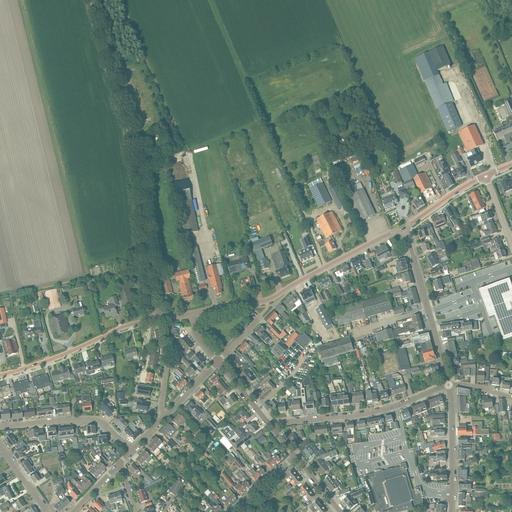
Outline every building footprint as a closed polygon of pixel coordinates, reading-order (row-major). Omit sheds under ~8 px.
[(443,47),(415,59),(422,77),(452,66),(443,47)] [(422,77),(428,90),(443,85),(437,71),(422,77)] [(438,109),(447,131),(461,125),(452,103),(453,103),(446,83),(443,85),(428,90),(428,91),(436,110),(438,109)] [(511,123),(493,132),(497,140),(504,137),(506,142),(510,140),(510,138),(511,136),(511,123)] [(484,145),(475,126),(459,133),(467,152),(477,148),(484,145)] [(481,156),(477,148),(467,152),(466,153),(468,158),(467,159),(471,167),(476,165),(475,164),(482,161),(479,156),(481,156)] [(462,161),(458,153),(452,155),(456,164),(459,168),(451,172),(455,180),(460,177),(461,178),(465,177),(464,175),(465,175),(462,167),(461,167),(459,163),(462,161)] [(414,161),(416,166),(426,161),(424,156),(414,161)] [(444,159),(440,161),(443,168),(444,170),(448,168),(444,159)] [(328,188),(338,209),(346,205),(336,184),(338,183),(331,168),(322,172),(325,179),(322,181),(326,189),(328,188)] [(452,177),(448,168),(444,170),(443,168),(442,169),(444,173),(441,174),(448,188),(454,185),(451,178),(452,177)] [(413,178),(419,189),(421,194),(423,193),(427,199),(435,195),(432,189),(433,188),(431,184),(425,172),(418,176),(413,178)] [(308,184),(319,207),(328,203),(328,205),(331,204),(330,202),(332,201),(326,189),(322,181),(321,178),(308,184)] [(414,186),(412,179),(403,182),(405,189),(408,188),(414,186)] [(511,180),(510,181),(509,180),(508,179),(500,183),(505,193),(511,189),(511,180)] [(398,191),(399,194),(401,198),(407,195),(405,189),(404,189),(403,186),(398,188),(399,191),(398,191)] [(346,198),(355,218),(358,223),(375,214),(373,210),(364,189),(346,198)] [(485,207),(478,191),(470,195),(477,211),(485,207)] [(381,200),(384,206),(385,210),(395,207),(394,205),(398,203),(395,194),(381,200)] [(420,199),(417,195),(413,197),(415,201),(413,203),(417,210),(425,205),(421,198),(420,199)] [(186,251),(195,248),(192,233),(198,232),(191,200),(177,203),(175,204),(185,250),(186,251)] [(444,211),(446,216),(448,219),(451,218),(454,225),(457,224),(451,212),(449,208),(444,211)] [(332,212),(317,220),(326,239),(332,236),(342,231),(332,212)] [(480,216),(482,222),(492,219),(490,213),(485,214),(480,216)] [(432,220),(434,225),(436,229),(447,224),(443,215),(442,216),(443,216),(437,218),(432,220)] [(483,231),(485,237),(489,235),(497,233),(496,229),(495,229),(493,223),(488,224),(486,225),(487,229),(483,231)] [(426,242),(427,245),(428,244),(435,242),(437,241),(432,229),(430,225),(423,227),(424,228),(421,228),(422,231),(418,232),(420,239),(431,236),(432,239),(426,242)] [(301,263),(313,258),(310,249),(310,250),(309,247),(313,246),(309,236),(303,239),(307,248),(306,248),(307,251),(298,254),(301,263)] [(326,239),(319,243),(321,247),(325,245),(329,253),(336,249),(333,242),(334,241),(332,236),(326,239)] [(270,237),(253,243),(256,251),(273,245),(270,237)] [(500,238),(495,240),(493,241),(495,246),(493,247),(494,252),(503,249),(500,238)] [(428,244),(427,245),(422,246),(424,253),(429,251),(434,250),(434,247),(429,248),(428,244)] [(385,260),(392,257),(388,250),(386,246),(375,251),(377,256),(380,260),(384,258),(385,260)] [(504,250),(499,251),(496,253),(499,260),(506,257),(504,254),(505,254),(504,250)] [(284,251),(271,256),(276,269),(280,268),(280,270),(278,270),(281,278),(290,275),(287,265),(289,265),(284,251)] [(437,265),(439,269),(443,267),(450,265),(447,256),(440,259),(438,261),(436,258),(437,257),(435,253),(427,257),(433,268),(437,265)] [(227,263),(230,275),(250,268),(247,257),(243,258),(227,263)] [(352,269),(354,274),(355,276),(360,274),(359,271),(357,272),(355,268),(361,265),(360,263),(364,261),(362,257),(359,259),(358,259),(351,262),(354,268),(352,269)] [(471,260),(474,269),(480,267),(477,258),(471,260)] [(364,262),(366,267),(367,271),(374,268),(371,260),(364,262)] [(399,273),(408,271),(407,266),(407,264),(406,264),(405,260),(396,262),(397,267),(396,267),(398,273),(399,273)] [(261,273),(265,282),(273,280),(270,273),(273,272),(269,261),(264,263),(267,271),(261,273)] [(222,289),(219,276),(224,275),(221,264),(206,268),(211,288),(213,287),(215,295),(222,294),(220,289),(222,289)] [(347,264),(339,268),(342,274),(343,276),(344,276),(343,274),(350,270),(347,264)] [(384,264),(376,268),(378,273),(386,269),(384,264)] [(439,269),(435,270),(430,271),(432,277),(444,274),(444,271),(443,267),(439,269)] [(331,275),(334,279),(336,284),(340,282),(337,277),(339,276),(340,278),(343,276),(342,274),(339,268),(336,270),(337,272),(335,273),(331,275)] [(181,290),(184,302),(193,299),(192,295),(188,279),(190,278),(188,270),(174,274),(176,282),(178,281),(181,290)] [(410,272),(404,274),(407,285),(414,283),(410,272)] [(240,280),(241,284),(242,289),(248,287),(255,285),(253,276),(248,278),(249,279),(246,281),(245,279),(240,280)] [(328,277),(318,282),(322,289),(332,284),(328,277)] [(440,280),(438,281),(433,282),(436,292),(443,290),(442,285),(446,284),(446,283),(450,282),(449,277),(440,279),(440,280)] [(162,281),(165,295),(172,293),(169,279),(162,281)] [(488,297),(482,299),(489,318),(495,316),(503,340),(511,337),(511,285),(509,279),(504,281),(505,284),(486,291),(488,297)] [(125,309),(134,306),(127,283),(117,286),(122,300),(119,302),(121,309),(124,308),(125,309)] [(338,285),(335,287),(340,296),(343,294),(338,285)] [(310,288),(299,293),(303,301),(308,299),(311,303),(316,301),(310,288)] [(409,298),(417,296),(415,288),(407,290),(407,291),(401,293),(400,290),(389,293),(390,299),(401,296),(402,299),(409,298)] [(44,292),(49,310),(61,307),(57,289),(44,292)] [(326,291),(317,296),(321,302),(321,303),(326,300),(325,298),(329,296),(329,295),(326,291)] [(393,312),(388,294),(361,302),(365,318),(366,320),(393,312)] [(117,314),(114,307),(119,305),(117,301),(115,295),(108,298),(111,304),(103,308),(102,306),(98,308),(100,313),(104,312),(106,317),(113,314),(114,316),(117,314)] [(417,296),(409,298),(411,306),(419,304),(417,296)] [(284,304),(291,312),(292,313),(296,309),(295,308),(297,307),(295,304),(297,302),(292,297),(284,304)] [(365,318),(361,302),(359,303),(357,299),(351,300),(352,304),(351,305),(349,301),(345,303),(346,306),(345,307),(344,303),(343,304),(343,307),(334,309),(339,325),(365,318)] [(321,302),(313,306),(316,311),(325,329),(332,325),(322,304),(321,303),(321,302)] [(72,310),(73,313),(74,318),(84,315),(82,308),(81,308),(79,303),(74,305),(76,309),(72,310)] [(276,310),(280,313),(289,322),(291,319),(283,312),(286,310),(281,305),(276,310)] [(393,309),(394,311),(395,316),(405,313),(403,307),(398,308),(393,309)] [(269,322),(266,325),(271,330),(273,327),(272,326),(275,322),(274,321),(278,316),(274,312),(266,320),(269,322)] [(51,317),(55,332),(56,337),(70,333),(64,313),(59,314),(51,317)] [(309,320),(305,314),(300,317),(304,323),(309,320)] [(402,324),(403,328),(421,323),(419,315),(412,317),(413,321),(402,324)] [(43,333),(41,327),(39,320),(33,322),(35,328),(28,330),(28,329),(22,330),(23,334),(24,333),(26,339),(30,338),(30,339),(33,338),(37,336),(37,335),(43,333)] [(441,331),(452,329),(452,332),(459,335),(460,332),(473,330),(478,330),(477,322),(471,323),(464,324),(463,322),(440,325),(441,331)] [(403,328),(392,331),(394,339),(397,338),(398,338),(398,335),(409,332),(409,330),(415,329),(416,332),(423,330),(421,323),(403,328)] [(297,328),(295,330),(300,334),(306,328),(302,325),(299,329),(297,328)] [(255,332),(264,342),(268,337),(263,332),(265,330),(261,326),(255,332)] [(280,334),(273,327),(271,330),(281,340),(287,334),(283,331),(280,334)] [(171,329),(171,338),(178,338),(180,338),(180,335),(178,335),(178,329),(171,329)] [(391,329),(382,332),(375,334),(377,344),(394,339),(392,331),(391,329)] [(299,349),(301,347),(304,350),(312,341),(303,332),(295,341),(296,342),(294,344),(299,349)] [(295,333),(285,344),(289,347),(298,336),(295,333)] [(424,335),(419,337),(418,333),(412,334),(414,342),(400,346),(400,347),(398,348),(398,350),(395,350),(396,351),(403,349),(405,348),(415,345),(415,346),(430,341),(428,334),(424,335)] [(262,343),(257,337),(253,334),(249,338),(253,342),(255,344),(257,343),(259,345),(257,346),(256,346),(253,349),(257,352),(260,349),(259,348),(260,347),(261,347),(262,346),(263,347),(265,345),(262,342),(262,343)] [(463,336),(448,338),(449,342),(462,340),(463,348),(465,348),(464,342),(463,336)] [(328,344),(323,346),(316,348),(320,361),(354,351),(350,338),(328,344)] [(15,339),(5,342),(6,344),(9,356),(16,354),(15,351),(18,350),(15,339)] [(185,339),(183,341),(181,339),(176,344),(178,346),(179,345),(183,349),(184,349),(187,352),(186,352),(193,347),(189,342),(188,343),(185,339)] [(435,357),(430,341),(415,346),(416,351),(418,351),(419,354),(421,364),(431,361),(436,360),(435,360),(436,359),(435,356),(435,357)] [(242,355),(244,357),(246,358),(249,362),(247,364),(251,369),(255,366),(250,361),(251,360),(246,355),(252,348),(246,342),(239,348),(244,353),(242,355)] [(445,344),(449,357),(453,356),(457,355),(454,342),(445,344)] [(278,360),(283,354),(287,350),(280,343),(271,352),(278,360)] [(149,353),(151,354),(148,366),(156,367),(159,351),(158,351),(159,348),(152,346),(151,350),(149,350),(149,353)] [(126,352),(127,356),(128,360),(133,359),(132,357),(137,356),(137,354),(136,349),(126,352)] [(407,354),(406,353),(404,354),(403,349),(396,351),(401,371),(410,369),(409,364),(407,354)] [(384,371),(385,375),(401,371),(396,351),(379,355),(384,371)] [(184,357),(188,361),(190,359),(189,358),(194,355),(192,352),(187,355),(184,357)] [(243,357),(242,355),(238,352),(236,354),(236,355),(229,361),(232,364),(237,370),(243,365),(242,365),(244,364),(242,362),(241,363),(238,360),(240,359),(241,360),(243,358),(244,360),(246,358),(244,357),(243,357)] [(193,359),(199,367),(202,364),(203,364),(204,363),(205,362),(202,358),(201,359),(198,354),(193,359)] [(99,365),(101,370),(101,373),(105,372),(104,367),(110,366),(111,367),(114,366),(113,361),(112,356),(101,359),(102,364),(99,365)] [(181,360),(188,367),(191,364),(188,361),(184,357),(181,360)] [(460,365),(461,369),(476,368),(475,363),(468,363),(467,359),(458,361),(457,358),(449,360),(451,366),(456,365),(456,366),(459,365),(460,365)] [(123,360),(123,365),(129,365),(129,368),(137,369),(138,367),(138,362),(123,360)] [(86,363),(84,364),(85,369),(87,375),(90,375),(94,373),(93,371),(100,369),(99,366),(98,361),(90,364),(90,362),(86,363)] [(73,367),(75,372),(75,375),(86,371),(83,364),(73,367)] [(247,364),(245,365),(242,368),(245,372),(240,376),(243,380),(244,379),(245,381),(245,382),(248,386),(255,380),(247,370),(250,368),(247,364)] [(184,373),(186,374),(189,378),(195,372),(189,367),(184,373)] [(478,372),(478,377),(478,382),(484,382),(489,382),(489,367),(485,367),(484,372),(478,372)] [(71,380),(73,379),(73,376),(72,373),(69,374),(69,372),(69,371),(68,371),(68,369),(63,370),(63,368),(59,369),(60,371),(55,372),(55,373),(52,374),(52,373),(53,378),(55,382),(70,378),(71,380)] [(173,373),(176,376),(175,377),(175,379),(179,383),(176,386),(180,390),(187,383),(180,377),(184,374),(179,369),(178,368),(173,373)] [(461,369),(454,370),(455,381),(461,381),(461,380),(463,380),(463,376),(466,376),(470,376),(470,374),(476,374),(476,369),(476,368),(461,369)] [(490,376),(493,376),(492,385),(499,386),(500,379),(496,379),(498,370),(491,370),(490,376)] [(139,378),(138,384),(143,385),(145,386),(146,383),(151,384),(153,375),(147,373),(146,379),(139,378)] [(47,375),(39,377),(42,388),(50,386),(52,391),(54,390),(52,382),(49,383),(47,375)] [(259,384),(261,387),(271,377),(269,375),(259,384)] [(390,389),(392,389),(394,395),(406,391),(404,385),(396,387),(394,379),(392,375),(385,377),(386,380),(387,379),(390,389)] [(215,384),(217,387),(214,390),(219,396),(223,393),(227,390),(220,380),(219,379),(216,376),(210,380),(213,384),(214,383),(215,384)] [(33,384),(31,385),(34,397),(37,396),(35,387),(36,387),(37,390),(42,388),(39,377),(31,379),(33,384)] [(508,378),(502,377),(502,381),(504,381),(502,389),(509,390),(510,384),(511,378),(508,378)] [(28,380),(20,382),(23,393),(28,392),(27,390),(29,389),(32,398),(34,397),(31,385),(29,385),(28,380)] [(14,390),(12,390),(15,401),(20,400),(19,396),(17,396),(16,393),(20,392),(20,394),(23,393),(20,382),(12,384),(14,390)] [(252,393),(259,402),(263,399),(272,391),(272,392),(276,389),(270,382),(266,385),(268,388),(261,394),(259,394),(256,390),(252,393)] [(384,390),(381,383),(377,384),(378,388),(379,392),(382,400),(385,399),(385,400),(388,399),(388,398),(389,398),(387,392),(388,392),(388,389),(384,390)] [(137,387),(136,394),(144,396),(149,397),(151,389),(146,388),(146,387),(145,386),(146,386),(138,384),(138,387),(137,387)] [(291,385),(287,390),(292,395),(296,390),(291,385)] [(8,386),(1,388),(4,400),(4,398),(8,397),(8,395),(10,395),(12,402),(15,401),(12,390),(10,391),(8,386)] [(457,388),(457,396),(470,396),(470,390),(457,388)] [(201,389),(195,396),(203,404),(207,400),(203,397),(206,394),(210,398),(212,396),(210,394),(211,394),(207,390),(205,393),(201,389)] [(353,394),(354,399),(354,404),(358,404),(358,401),(364,400),(363,393),(353,394)] [(82,405),(83,407),(83,412),(92,411),(91,406),(90,394),(82,396),(82,402),(86,401),(86,404),(82,405)] [(223,397),(219,400),(219,401),(223,406),(227,403),(231,407),(237,402),(232,396),(226,400),(223,397)] [(306,403),(306,404),(307,409),(315,409),(314,404),(313,396),(310,396),(311,399),(309,399),(309,403),(306,403)] [(441,396),(435,399),(438,406),(444,404),(441,396)] [(466,397),(457,397),(458,413),(469,413),(469,409),(469,404),(466,404),(466,397)] [(482,408),(485,408),(485,409),(493,408),(492,400),(488,400),(488,398),(485,398),(485,397),(481,397),(482,408)] [(136,399),(135,403),(137,403),(136,410),(147,412),(148,405),(145,404),(146,400),(136,399)] [(438,406),(435,399),(429,401),(432,409),(438,406)] [(105,400),(103,402),(100,406),(102,408),(101,410),(109,417),(112,414),(115,411),(112,408),(113,408),(112,407),(114,405),(111,402),(109,404),(105,400)] [(262,406),(268,412),(272,408),(270,406),(272,405),(274,406),(277,404),(273,400),(269,403),(268,401),(266,402),(262,406)] [(195,406),(190,401),(182,409),(186,413),(188,411),(197,419),(203,413),(196,407),(194,408),(193,407),(195,406)] [(292,407),(293,411),(300,410),(300,405),(299,402),(292,403),(292,407)] [(421,405),(418,406),(421,413),(427,411),(426,408),(424,403),(423,402),(420,404),(421,405)] [(55,405),(55,409),(58,409),(58,414),(70,413),(69,405),(58,406),(58,404),(55,404),(55,405)] [(412,408),(414,413),(415,415),(421,413),(418,406),(412,408)] [(24,411),(24,413),(25,418),(35,417),(34,410),(28,411),(28,407),(24,408),(24,411)] [(37,412),(36,412),(37,413),(38,416),(52,415),(52,408),(41,410),(41,409),(37,409),(37,412)] [(1,413),(1,416),(2,421),(10,420),(9,411),(6,411),(6,410),(3,411),(3,413),(1,413)] [(12,412),(12,415),(13,419),(22,418),(22,410),(12,412)] [(238,421),(241,418),(245,422),(246,421),(250,418),(244,410),(238,414),(239,414),(235,417),(238,421)] [(401,413),(403,417),(406,423),(412,421),(414,426),(417,425),(416,425),(416,423),(414,417),(410,418),(411,417),(408,410),(401,413)] [(175,424),(173,426),(178,430),(180,429),(179,427),(182,424),(183,425),(186,421),(179,415),(174,420),(173,419),(171,421),(175,424)] [(385,416),(387,423),(390,422),(392,430),(399,429),(397,422),(394,423),(392,416),(389,416),(389,415),(385,416)] [(117,417),(116,418),(113,421),(122,430),(126,427),(128,424),(121,418),(123,416),(119,416),(118,417),(117,417)] [(421,421),(416,423),(416,425),(422,422),(423,423),(433,419),(433,422),(437,422),(437,425),(440,425),(445,425),(444,416),(438,416),(435,416),(432,416),(426,419),(421,421)] [(382,429),(383,433),(386,432),(385,424),(382,425),(381,418),(374,420),(375,426),(379,426),(379,429),(382,429)] [(218,425),(212,419),(208,422),(215,428),(218,425)] [(376,428),(375,426),(374,420),(373,420),(373,419),(370,419),(370,421),(367,421),(368,428),(371,427),(372,428),(372,429),(376,428)] [(254,422),(251,425),(249,423),(246,426),(252,434),(258,430),(255,426),(256,425),(254,422)] [(360,432),(366,431),(366,429),(365,422),(358,423),(359,430),(360,429),(360,432)] [(124,431),(134,441),(141,434),(137,431),(134,428),(135,426),(132,423),(128,426),(127,427),(124,431)] [(167,434),(167,435),(170,438),(178,430),(173,426),(170,423),(168,425),(168,424),(160,433),(164,436),(164,437),(167,434)] [(354,435),(355,444),(358,444),(357,433),(357,432),(354,432),(354,429),(353,423),(347,424),(348,429),(346,430),(346,435),(354,435)] [(458,428),(458,436),(460,436),(479,435),(489,435),(489,429),(482,430),(482,428),(482,423),(472,423),(472,428),(468,428),(468,431),(467,431),(467,428),(466,428),(466,425),(459,425),(459,428),(458,428)] [(342,425),(332,426),(332,431),(333,435),(333,437),(337,437),(337,434),(338,434),(342,434),(342,431),(342,430),(342,425)] [(240,429),(235,433),(229,426),(221,428),(218,429),(236,451),(252,437),(253,437),(249,432),(246,434),(241,429),(240,429)] [(312,432),(309,432),(309,439),(316,438),(316,435),(327,434),(327,426),(315,427),(315,431),(312,432)] [(83,432),(87,431),(87,435),(91,435),(96,434),(95,427),(83,428),(83,432)] [(48,429),(48,434),(49,440),(52,439),(52,437),(56,436),(56,433),(55,428),(48,429)] [(74,444),(78,444),(77,438),(74,438),(73,428),(65,429),(67,439),(74,439),(74,444)] [(207,432),(205,434),(208,438),(215,432),(211,428),(206,432),(207,432)] [(65,429),(58,429),(59,434),(59,437),(60,440),(62,440),(67,439),(65,429)] [(193,435),(198,440),(203,434),(199,429),(193,435)] [(29,431),(30,439),(38,438),(39,442),(46,441),(45,434),(43,434),(43,430),(37,431),(37,430),(29,431)] [(253,437),(252,437),(255,440),(263,433),(260,431),(253,437)] [(424,442),(422,432),(418,433),(420,442),(417,443),(418,447),(422,446),(427,444),(426,441),(424,442)] [(9,437),(4,440),(8,445),(7,445),(9,448),(10,448),(10,449),(14,446),(16,449),(24,443),(21,440),(17,443),(11,436),(10,433),(8,435),(9,437)] [(298,448),(300,450),(303,447),(308,446),(306,442),(305,441),(301,443),(295,435),(290,439),(297,448),(298,448)] [(266,440),(263,436),(257,441),(260,445),(266,440)] [(107,444),(106,437),(94,438),(94,439),(92,439),(92,442),(94,442),(95,447),(99,446),(99,445),(107,444)] [(165,443),(159,437),(158,439),(157,438),(148,448),(149,448),(145,452),(144,451),(135,460),(136,461),(133,465),(128,470),(133,475),(135,473),(137,474),(140,471),(136,468),(139,464),(141,465),(145,461),(148,463),(152,459),(151,458),(153,455),(150,453),(151,451),(153,453),(162,443),(163,445),(165,443)] [(167,443),(172,449),(176,446),(170,440),(167,443)] [(46,441),(46,447),(47,453),(57,451),(56,448),(53,449),(50,450),(49,441),(46,441)] [(446,448),(445,442),(435,445),(434,442),(428,444),(427,444),(422,446),(423,449),(428,448),(430,454),(437,452),(436,450),(446,448)] [(33,446),(32,443),(25,444),(24,443),(17,448),(19,451),(13,455),(18,461),(24,457),(21,454),(25,451),(29,449),(27,447),(33,446)] [(302,452),(303,451),(309,459),(314,454),(315,455),(316,454),(318,457),(319,456),(323,453),(321,450),(318,452),(313,445),(309,447),(306,449),(304,447),(308,446),(303,447),(300,450),(302,452)] [(100,459),(100,458),(106,464),(109,462),(108,461),(109,461),(111,463),(119,455),(116,451),(113,448),(109,452),(111,454),(107,458),(104,454),(101,446),(99,446),(95,447),(92,447),(100,459)] [(97,461),(100,459),(92,447),(83,448),(84,450),(87,450),(87,451),(90,451),(97,461)] [(76,455),(79,459),(83,466),(86,464),(82,457),(81,457),(78,452),(76,449),(74,450),(76,455)] [(256,454),(251,449),(250,450),(255,456),(260,462),(262,465),(264,463),(260,457),(260,456),(258,453),(256,454)] [(469,451),(469,449),(466,449),(466,450),(463,450),(463,451),(462,451),(462,452),(458,452),(458,460),(465,460),(465,456),(469,456),(469,452),(470,452),(470,451),(469,451)] [(38,454),(37,450),(35,451),(31,452),(31,453),(25,456),(26,459),(33,457),(39,454),(38,454)] [(335,450),(324,455),(321,456),(323,459),(325,458),(329,457),(330,459),(338,455),(336,450),(335,450)] [(437,455),(430,456),(430,460),(433,460),(433,463),(437,463),(437,462),(446,462),(445,451),(437,452),(437,455)] [(270,457),(269,457),(275,465),(283,458),(278,452),(272,458),(270,457)] [(269,460),(266,463),(270,469),(275,465),(269,457),(266,454),(263,456),(267,460),(268,459),(269,460)] [(230,458),(241,470),(244,468),(237,460),(235,458),(231,456),(230,458)] [(21,465),(28,476),(30,475),(31,477),(42,469),(42,466),(37,470),(36,469),(35,470),(33,467),(31,468),(29,465),(32,464),(29,459),(21,465)] [(325,464),(321,459),(314,465),(322,475),(332,467),(328,462),(325,464)] [(471,481),(473,481),(473,479),(473,478),(471,478),(467,475),(467,468),(472,465),(472,466),(477,465),(476,459),(471,460),(464,463),(464,468),(458,468),(458,480),(464,480),(470,480),(470,481),(471,481)] [(95,464),(93,466),(101,474),(105,468),(102,465),(100,463),(97,466),(95,464)] [(81,464),(77,466),(84,476),(87,474),(81,464)] [(251,476),(255,482),(260,478),(251,467),(249,465),(247,467),(250,471),(248,473),(251,476)] [(376,477),(372,478),(373,483),(374,487),(376,487),(380,500),(378,500),(381,511),(403,511),(405,511),(409,511),(424,507),(423,503),(421,493),(422,493),(421,491),(417,488),(414,489),(415,490),(411,491),(405,470),(407,469),(407,467),(402,465),(400,465),(400,467),(383,472),(383,470),(374,473),(376,477)] [(90,473),(92,475),(96,478),(101,474),(93,466),(91,468),(93,470),(90,473)] [(252,466),(251,467),(260,478),(265,474),(260,468),(257,471),(252,466)] [(430,473),(430,474),(430,476),(433,476),(433,480),(440,480),(440,481),(443,481),(443,480),(447,480),(447,473),(445,473),(445,469),(440,469),(439,469),(439,472),(430,473)] [(236,475),(240,480),(243,478),(247,482),(249,480),(241,470),(236,475)] [(289,477),(292,480),(297,476),(293,470),(285,477),(287,479),(289,477)] [(227,484),(230,487),(232,486),(240,495),(245,491),(239,484),(236,486),(234,484),(233,485),(223,473),(220,476),(225,482),(227,484)] [(30,478),(35,484),(39,482),(44,478),(41,475),(38,477),(36,474),(30,478)] [(77,488),(78,489),(82,493),(91,484),(87,479),(84,482),(81,484),(75,478),(72,476),(70,477),(71,482),(77,488)] [(297,476),(292,480),(296,486),(302,481),(297,476)] [(52,480),(53,486),(63,483),(61,477),(52,480)] [(333,482),(329,477),(324,481),(333,492),(338,488),(341,486),(336,480),(333,482)] [(170,492),(175,495),(184,481),(178,478),(170,492)] [(156,485),(160,482),(158,479),(154,482),(143,488),(144,489),(137,492),(141,503),(147,501),(144,493),(149,491),(148,489),(156,485)] [(237,481),(239,484),(245,491),(250,487),(245,481),(241,484),(238,480),(237,481)] [(373,490),(370,480),(365,482),(367,484),(365,485),(368,492),(372,490),(373,490)] [(55,490),(58,492),(55,495),(57,498),(65,491),(62,488),(63,487),(61,485),(55,490)] [(339,492),(340,495),(358,489),(357,485),(339,492)] [(0,496),(1,497),(4,495),(6,498),(7,497),(9,501),(14,498),(8,487),(6,488),(5,486),(0,488),(0,496)] [(288,496),(289,496),(289,495),(294,491),(297,489),(296,486),(286,494),(288,496)] [(302,493),(304,495),(310,491),(305,486),(301,489),(300,490),(298,492),(300,494),(302,493)] [(69,494),(71,496),(75,500),(80,495),(71,487),(69,489),(72,492),(69,494)] [(343,501),(347,505),(354,499),(363,495),(363,494),(364,493),(363,489),(354,493),(353,492),(349,493),(350,495),(343,501)] [(216,500),(214,497),(208,490),(204,493),(207,496),(208,496),(213,502),(214,501),(217,504),(219,502),(216,500)] [(229,491),(224,495),(225,496),(231,503),(236,499),(233,495),(231,492),(229,491)] [(310,491),(304,495),(309,501),(310,500),(314,497),(310,491)] [(123,504),(119,493),(113,495),(116,503),(118,507),(121,506),(120,505),(123,504)] [(466,502),(471,502),(471,498),(470,498),(470,495),(466,495),(466,494),(459,494),(459,503),(466,503),(466,502)] [(111,511),(115,510),(114,507),(113,504),(116,503),(113,495),(108,497),(109,502),(104,504),(111,511)] [(222,502),(223,503),(226,507),(231,503),(225,496),(224,496),(225,498),(222,502)] [(61,501),(57,504),(54,507),(57,511),(60,511),(70,503),(65,498),(61,502),(61,501)] [(21,499),(17,502),(15,503),(17,507),(16,508),(18,511),(25,506),(23,503),(24,502),(21,499)] [(354,499),(347,505),(350,510),(358,504),(354,499)] [(98,501),(95,504),(103,511),(107,511),(109,511),(101,504),(98,501)] [(312,505),(317,511),(322,507),(318,501),(312,505)] [(9,505),(7,502),(0,506),(0,508),(2,511),(9,505)]
